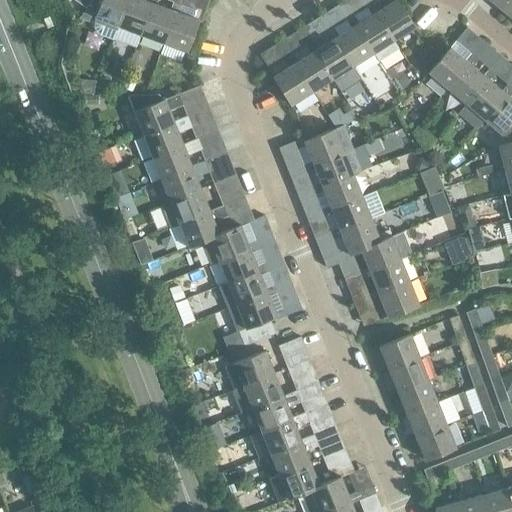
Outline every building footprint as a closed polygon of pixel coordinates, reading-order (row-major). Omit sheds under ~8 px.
[(74,0),(85,8),(91,0),(74,0)] [(113,39),(118,25),(126,0),(100,0),(94,17),(96,17),(94,21),(94,25),(94,27),(96,31),(101,35),(113,39)] [(126,0),(118,25),(141,34),(152,2),(156,4),(157,0),(147,0),(147,1),(145,0),(126,0)] [(141,34),(163,42),(174,10),(179,12),(182,0),(173,0),(170,9),(156,4),(152,2),(141,34)] [(174,10),(163,42),(186,51),(198,20),(201,21),(208,0),(198,0),(192,17),(179,12),(174,10)] [(351,27),(338,35),(335,37),(353,65),(373,52),(355,24),(359,22),(344,0),(337,5),(351,27)] [(362,0),(371,14),(359,22),(355,24),(373,52),(378,61),(399,48),(393,39),(375,11),(379,9),(373,0),(362,0)] [(390,0),(391,1),(379,9),(375,11),(393,39),(414,26),(397,0),(390,0)] [(490,0),(501,8),(507,0),(490,0)] [(511,0),(507,0),(501,8),(511,17),(511,0)] [(79,18),(88,22),(92,11),(86,8),(79,18)] [(330,39),(318,47),(314,50),(332,78),(353,65),(335,37),(338,35),(324,12),(317,17),(330,39)] [(310,52),(298,60),(294,62),(312,91),(332,78),(314,50),(318,47),(304,25),(296,30),(310,52)] [(294,62),(298,60),(284,38),(276,43),(290,65),(273,76),(291,104),(312,91),(294,62)] [(428,72),(447,88),(469,62),(472,65),(489,45),(482,39),(465,59),(450,46),(428,72)] [(440,56),(427,45),(415,58),(429,70),(440,56)] [(447,88),(466,103),(487,78),(490,80),(507,61),(500,55),(483,75),(472,65),(469,62),(447,88)] [(122,87),(132,92),(137,80),(127,76),(122,87)] [(100,77),(97,85),(107,89),(110,81),(100,77)] [(466,103),(484,119),(506,93),(509,96),(511,92),(511,77),(502,90),(490,80),(487,78),(466,103)] [(79,79),(80,94),(84,94),(93,94),(95,81),(79,79)] [(127,95),(143,134),(174,122),(173,121),(169,110),(204,96),(200,85),(178,93),(164,98),(161,100),(158,94),(127,95)] [(506,93),(484,119),(503,135),(511,124),(511,98),(509,96),(506,93)] [(86,105),(99,104),(98,95),(85,96),(86,105)] [(143,134),(152,156),(182,143),(178,132),(213,118),(209,107),(173,121),(174,122),(143,134)] [(414,110),(409,116),(417,123),(422,117),(414,110)] [(306,146),(311,159),(313,163),(344,151),(334,128),(304,139),(303,137),(278,147),(281,155),(306,146)] [(302,130),(306,138),(314,135),(312,131),(307,128),(302,130)] [(152,156),(161,178),(191,166),(191,165),(187,154),(222,140),(218,129),(182,143),(152,156)] [(498,145),(504,169),(511,167),(511,141),(511,142),(498,145)] [(121,160),(115,145),(97,153),(104,168),(121,160)] [(315,168),(320,182),(322,186),(353,173),(361,170),(352,148),(344,151),(313,163),(311,159),(287,169),(290,177),(315,168)] [(161,178),(170,201),(200,188),(196,177),(231,163),(227,151),(191,165),(191,166),(161,178)] [(423,156),(416,160),(414,167),(417,174),(429,168),(423,156)] [(479,169),(481,176),(493,173),(491,166),(479,169)] [(129,192),(120,171),(106,176),(114,198),(129,192)] [(323,190),(329,204),(330,208),(362,196),(353,173),(322,186),(320,182),(296,191),(299,200),(323,190)] [(170,201),(178,223),(209,211),(209,210),(205,199),(240,185),(235,174),(200,188),(170,201)] [(178,223),(187,246),(240,224),(218,233),(214,221),(249,207),(244,196),(209,210),(209,211),(178,223)] [(332,212),(338,226),(339,230),(370,218),(362,196),(330,208),(329,204),(305,214),(308,222),(332,212)] [(460,220),(463,231),(475,227),(472,217),(460,220)] [(341,235),(347,248),(348,253),(380,240),(379,240),(370,218),(339,230),(338,226),(314,236),(317,244),(341,235)] [(210,263),(218,260),(249,247),(251,251),(275,241),(271,233),(247,243),(240,224),(187,246),(188,246),(201,241),(210,263)] [(362,253),(367,267),(369,271),(400,259),(391,235),(379,240),(380,240),(348,253),(347,248),(322,258),(326,267),(362,253)] [(473,252),(485,250),(483,241),(471,244),(473,252)] [(218,260),(227,282),(258,270),(260,274),(284,264),(280,255),(256,265),(251,251),(249,247),(218,260)] [(371,275),(376,289),(378,293),(409,281),(400,259),(369,271),(367,267),(343,276),(347,285),(371,275)] [(219,285),(228,308),(267,292),(269,296),(293,286),(289,277),(265,287),(260,274),(258,270),(227,282),(219,285)] [(378,293),(376,289),(352,299),(355,307),(380,298),(387,317),(418,304),(409,281),(378,293)] [(185,298),(180,285),(169,290),(174,302),(185,298)] [(267,292),(228,308),(237,331),(245,328),(269,318),(275,315),(276,318),(302,308),(298,300),(274,310),(269,296),(267,292)] [(484,333),(475,309),(466,312),(474,336),(484,333)] [(467,339),(458,314),(449,318),(458,343),(467,339)] [(237,331),(222,337),(228,352),(275,333),(269,318),(245,328),(237,331)] [(474,336),(482,358),(491,354),(484,333),(474,336)] [(379,346),(388,369),(419,357),(410,334),(379,346)] [(304,347),(300,336),(278,345),(282,356),(304,347)] [(458,343),(465,364),(474,360),(467,339),(458,343)] [(232,390),(243,386),(274,373),(265,350),(223,367),(232,390)] [(482,358),(490,380),(499,377),(491,354),(482,358)] [(388,369),(397,392),(428,379),(419,357),(388,369)] [(309,358),(287,367),(291,378),(313,369),(309,358)] [(465,364),(473,386),(483,382),(474,360),(465,364)] [(241,412),(252,408),(283,396),(283,395),(274,373),(243,386),(232,390),(241,412)] [(490,380),(498,403),(508,400),(499,377),(490,380)] [(397,392),(406,414),(437,401),(428,379),(397,392)] [(318,381),(283,395),(283,396),(252,408),(261,430),(292,418),(292,417),(287,406),(300,401),(322,392),(318,381)] [(473,386),(482,410),(491,406),(483,382),(473,386)] [(406,414),(415,436),(446,424),(458,419),(449,396),(437,401),(406,414)] [(511,411),(508,400),(498,403),(507,427),(511,425),(511,411)] [(261,430),(270,453),(301,440),(300,439),(296,428),(331,414),(327,403),(292,417),(292,418),(261,430)] [(491,406),(482,410),(490,433),(499,429),(491,406)] [(446,424),(415,436),(424,459),(455,447),(446,424)] [(270,453),(279,475),(310,463),(305,451),(340,436),(336,425),(300,439),(301,440),(270,453)] [(511,433),(487,443),(491,453),(511,444),(511,433)] [(487,443),(469,451),(472,460),(491,453),(487,443)] [(322,456),(327,468),(349,459),(344,447),(322,456)] [(469,451),(446,460),(450,469),(472,460),(469,451)] [(450,469),(446,460),(423,469),(427,479),(450,469)] [(279,501),(288,498),(288,497),(340,476),(318,484),(310,463),(279,475),(270,478),(279,501)] [(301,493),(308,511),(316,511),(349,499),(351,503),(375,493),(372,484),(347,494),(340,476),(288,497),(288,498),(301,493)] [(511,511),(505,488),(482,494),(486,511),(511,511)] [(486,511),(482,494),(458,501),(461,511),(486,511)] [(382,511),(381,507),(367,511),(354,511),(351,503),(349,499),(316,511),(382,511)] [(461,511),(458,501),(435,507),(435,511),(461,511)]
